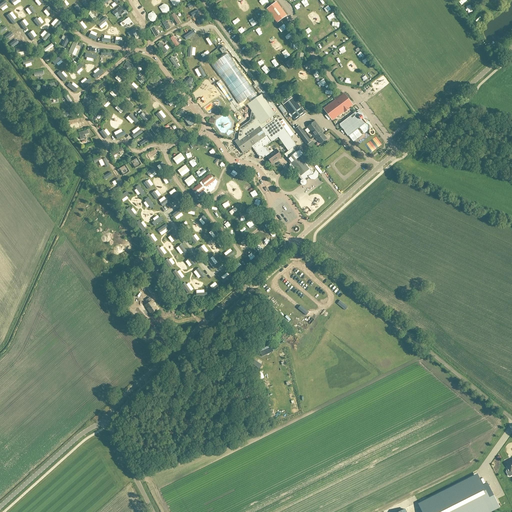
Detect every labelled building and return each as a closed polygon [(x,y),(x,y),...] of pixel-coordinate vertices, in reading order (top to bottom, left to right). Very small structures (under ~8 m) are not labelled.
[(227,3),(222,7),(226,12),(231,8),(227,3)] [(276,3),(267,9),(278,22),(286,16),(276,3)] [(160,9),(163,13),(167,13),(169,12),(169,8),(167,5),(166,6),(164,4),(162,5),(160,9)] [(120,6),(113,12),(114,15),(118,12),(120,15),(124,12),(120,6)] [(322,11),(325,15),(331,11),(329,7),(322,11)] [(175,12),(172,14),(178,25),(182,23),(175,12)] [(157,16),(155,13),(150,13),(148,14),(148,18),(150,21),(152,20),(153,22),(155,20),(157,16)] [(334,14),(328,18),(330,23),(337,19),(334,14)] [(129,17),(120,24),(123,27),(128,23),(130,26),(134,24),(129,17)] [(84,31),(88,29),(80,19),(77,22),(84,31)] [(330,35),(334,32),(330,26),(326,29),(330,35)] [(61,44),(68,34),(64,31),(58,42),(61,44)] [(75,41),(69,54),(74,56),(80,43),(75,41)] [(47,54),(55,47),(53,44),(45,50),(47,54)] [(173,56),(170,59),(178,68),(181,66),(173,56)] [(130,57),(119,67),(130,79),(141,67),(138,64),(130,57)] [(195,67),(200,72),(206,67),(201,62),(195,67)] [(335,73),(341,69),(339,64),(332,68),(335,73)] [(118,68),(106,78),(121,93),(131,81),(118,68)] [(66,79),(72,74),(69,69),(62,75),(66,79)] [(158,69),(142,86),(146,91),(154,93),(167,81),(158,69)] [(226,79),(239,98),(248,92),(235,73),(226,79)] [(187,86),(191,84),(191,83),(193,81),(193,78),(189,76),(186,78),(186,80),(185,81),(185,80),(183,81),(183,83),(184,85),(187,86)] [(79,79),(71,85),(73,88),(81,83),(79,79)] [(102,89),(109,84),(106,81),(100,86),(102,89)] [(55,82),(43,84),(43,88),(51,86),(51,91),(56,90),(55,86),(55,82)] [(220,87),(219,88),(223,93),(227,91),(221,82),(218,84),(220,87)] [(66,93),(54,95),(54,99),(62,98),(62,102),(66,101),(66,97),(67,97),(66,93)] [(281,157),(276,150),(271,153),(266,146),(272,142),(279,137),(288,151),(296,145),(277,117),(275,115),(276,115),(262,94),(247,105),(252,111),(250,121),(240,128),(238,139),(235,142),(243,154),(252,147),(259,157),(259,158),(263,159),(263,158),(266,156),(272,164),(281,157)] [(344,94),(323,109),(332,121),(353,105),(344,94)] [(295,121),(305,114),(293,97),(283,105),(295,121)] [(116,117),(122,110),(119,107),(112,113),(116,117)] [(181,119),(188,114),(186,111),(185,112),(183,109),(177,113),(181,119)] [(157,110),(154,113),(161,121),(164,118),(157,110)] [(368,131),(373,127),(368,121),(364,116),(359,110),(340,125),(345,131),(344,131),(348,136),(353,142),(358,139),(368,132),(368,131)] [(130,114),(123,121),(127,124),(130,121),(130,120),(134,117),(130,114)] [(196,123),(191,116),(185,120),(190,127),(196,123)] [(315,134),(316,134),(318,132),(317,131),(319,131),(319,132),(321,130),(315,121),(307,128),(313,136),(315,134)] [(307,146),(312,143),(300,127),(296,130),(307,146)] [(107,128),(103,130),(107,136),(111,134),(107,128)] [(88,130),(79,132),(81,140),(85,139),(84,135),(89,133),(88,130)] [(318,132),(316,134),(315,134),(313,136),(314,137),(317,142),(319,141),(321,144),(327,139),(322,132),(323,132),(321,130),(319,132),(319,131),(317,131),(318,132)] [(374,140),(380,148),(382,146),(376,138),(374,140)] [(374,152),(378,149),(372,141),(368,145),(374,152)] [(110,150),(109,153),(109,156),(113,164),(116,166),(118,166),(121,165),(134,156),(134,155),(130,151),(126,147),(124,145),(121,145),(113,147),(111,149),(110,150)] [(318,178),(318,174),(300,150),(297,152),(296,152),(293,148),(284,155),(288,159),(291,163),(289,165),(289,169),(293,169),(301,180),(300,181),(300,184),(302,186),(304,186),(306,184),(307,182),(306,181),(309,178),(311,180),(315,180),(318,178)] [(151,158),(158,153),(156,150),(148,155),(151,158)] [(185,159),(181,153),(176,157),(180,162),(185,159)] [(138,156),(130,161),(135,169),(143,164),(138,156)] [(109,166),(102,159),(96,165),(103,172),(109,166)] [(193,168),(200,163),(198,160),(190,165),(193,168)] [(323,163),(330,170),(332,168),(326,161),(323,163)] [(126,164),(118,168),(123,177),(131,172),(126,164)] [(189,170),(185,165),(180,169),(184,174),(189,170)] [(197,171),(200,175),(206,170),(202,166),(197,171)] [(120,184),(123,182),(115,172),(112,174),(120,184)] [(340,184),(343,182),(335,173),(333,175),(340,184)] [(196,180),(192,175),(187,179),(191,184),(196,180)] [(196,198),(204,197),(206,196),(206,194),(208,194),(210,191),(211,190),(213,190),(215,189),(218,182),(217,181),(215,180),(214,181),(210,175),(200,183),(200,184),(193,190),(196,195),(195,196),(196,197),(196,198)] [(135,181),(138,187),(143,184),(140,178),(135,181)] [(248,193),(254,189),(251,184),(245,189),(248,193)] [(178,191),(171,195),(174,199),(180,196),(178,191)] [(232,217),(237,212),(233,208),(228,213),(232,217)] [(197,215),(200,220),(206,216),(203,211),(197,215)] [(152,275),(146,265),(141,258),(138,253),(131,257),(133,262),(144,280),(152,275)] [(212,255),(207,260),(210,263),(215,259),(212,255)] [(152,289),(164,281),(160,276),(149,284),(152,289)] [(151,314),(158,309),(153,301),(152,302),(149,298),(146,300),(148,304),(145,306),(151,314)] [(272,345),(261,350),(262,354),(273,349),(272,345)] [(495,499),(491,492),(487,484),(483,486),(478,477),(420,507),(422,511),(489,511),(499,507),(495,499)]
